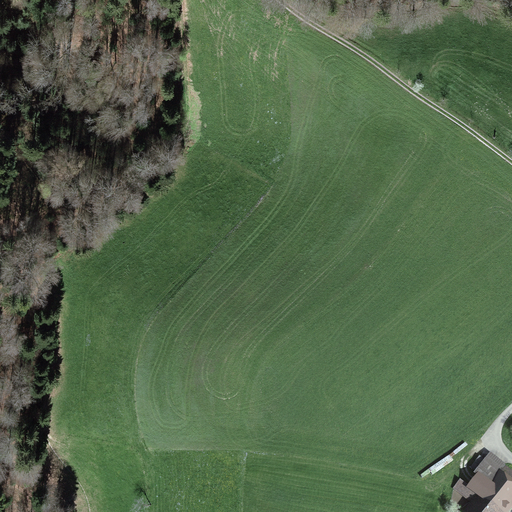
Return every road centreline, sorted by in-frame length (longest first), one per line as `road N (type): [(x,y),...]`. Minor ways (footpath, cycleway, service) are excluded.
road 1 (track): [(511,168),(368,57),(278,0)]
road 2 (track): [(0,99),(56,94),(68,81),(80,0)]
